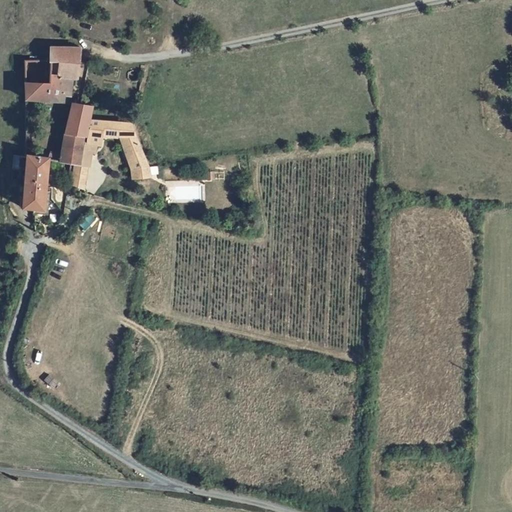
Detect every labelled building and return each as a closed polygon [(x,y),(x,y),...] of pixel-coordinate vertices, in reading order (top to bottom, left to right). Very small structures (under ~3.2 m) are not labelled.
[(65,79),(69,79),(70,63),(71,50),(41,49),(41,61),(16,62),(17,100),(55,104),(56,98),(62,98),(65,79)] [(53,161),(67,162),(72,163),(74,145),(75,141),(79,141),(82,123),(83,109),(62,107),(53,161)] [(94,146),(94,139),(95,124),(82,123),(79,141),(75,141),(74,145),(94,146)] [(141,181),(125,127),(95,124),(94,139),(114,142),(127,185),(141,181)] [(16,209),(30,210),(37,211),(40,159),(19,157),(16,209)]
